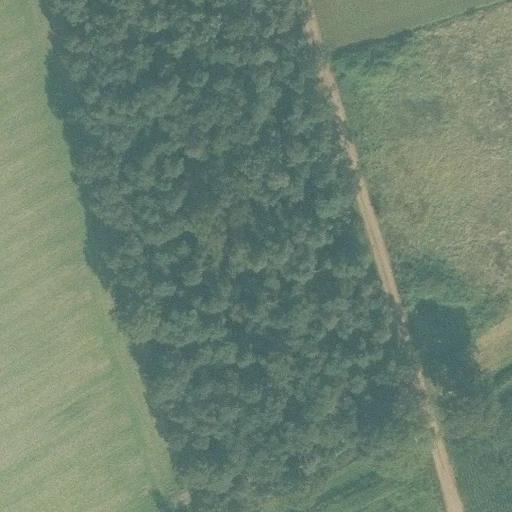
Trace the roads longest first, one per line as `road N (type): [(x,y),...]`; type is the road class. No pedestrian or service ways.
road 1 (track): [(421,397),(302,0)]
road 2 (track): [(456,511),(421,397)]
